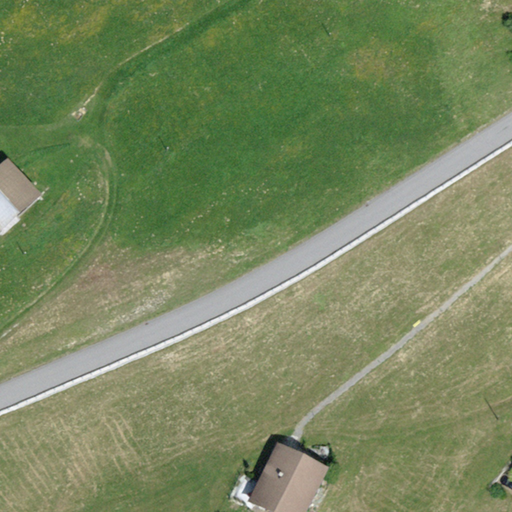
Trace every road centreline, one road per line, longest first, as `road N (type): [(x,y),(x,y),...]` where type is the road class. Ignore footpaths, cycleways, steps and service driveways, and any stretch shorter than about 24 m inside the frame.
road 1 (residential): [(0,398),(295,262),(511,125)]
road 2 (track): [(0,334),(77,266),(101,233),(113,185),(109,165),(86,137)]
